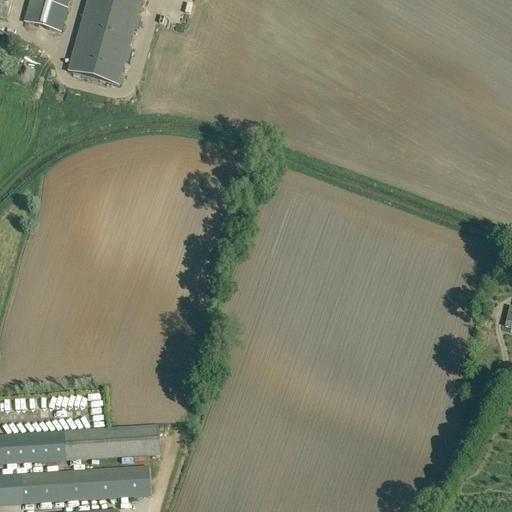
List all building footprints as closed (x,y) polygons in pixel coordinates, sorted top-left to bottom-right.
[(0,0),(0,19),(6,21),(11,0),(0,0)] [(30,0),(24,23),(61,33),(70,0),(30,0)] [(88,0),(68,72),(119,86),(143,0),(88,0)] [(0,53),(7,55),(9,47),(15,49),(19,38),(12,36),(0,32),(0,53)] [(20,61),(15,68),(19,72),(25,66),(20,61)] [(54,398),(52,411),(58,412),(60,399),(54,398)] [(63,409),(75,413),(80,401),(73,399),(71,403),(66,401),(63,409)] [(0,417),(6,419),(9,405),(0,403),(0,417)] [(0,435),(0,466),(160,456),(158,425),(0,435)] [(0,474),(10,474),(10,466),(0,466),(0,474)] [(0,476),(0,506),(151,497),(149,467),(0,476)]
